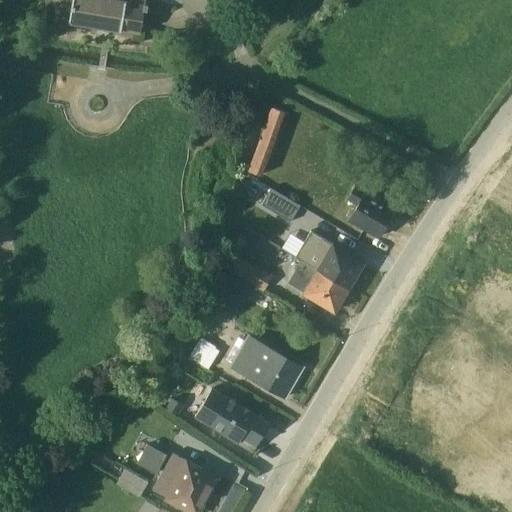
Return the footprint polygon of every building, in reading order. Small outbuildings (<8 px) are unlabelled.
[(71,0),(68,23),(104,28),(138,33),(143,0),(71,0)] [(288,113),(270,105),(247,169),(260,175),(279,124),(284,126),(288,113)] [(377,238),(394,210),(354,183),(346,197),(356,204),(347,219),(377,238)] [(269,185),(260,202),(290,217),(299,201),(269,185)] [(310,230),(295,256),(299,258),(347,287),(362,261),(310,230)] [(232,252),(225,269),(228,271),(250,284),(261,291),(271,274),(232,252)] [(301,291),(333,310),(347,287),(299,258),(286,281),(302,290),(301,291)] [(250,284),(228,271),(226,276),(220,274),(212,296),(218,298),(216,304),(233,315),(250,284)] [(303,364),(247,331),(227,366),(284,398),(303,364)] [(189,355),(208,367),(219,349),(200,337),(189,355)] [(269,422),(211,386),(194,414),(251,449),(269,422)] [(135,461),(154,472),(165,453),(146,442),(135,461)] [(199,511),(219,475),(172,450),(152,488),(164,495),(163,498),(187,511),(199,511)] [(147,480),(124,467),(115,483),(137,496),(138,497),(147,480)] [(40,511),(63,511),(72,501),(58,489),(40,511)]
